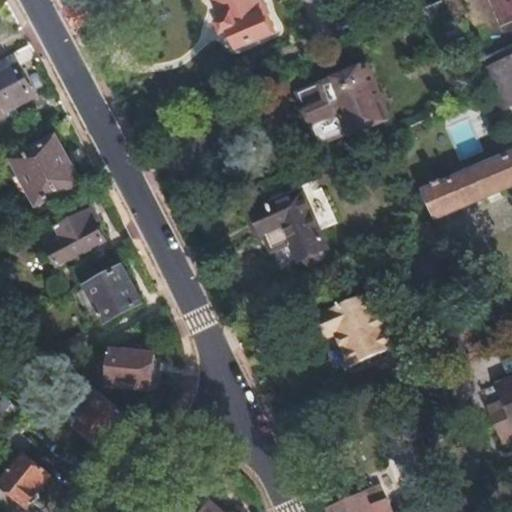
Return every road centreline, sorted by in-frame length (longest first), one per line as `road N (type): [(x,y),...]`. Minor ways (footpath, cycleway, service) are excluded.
road 1 (residential): [(236,397),(34,0)]
road 2 (residential): [(131,511),(236,397)]
road 3 (residential): [(289,511),(236,397)]
